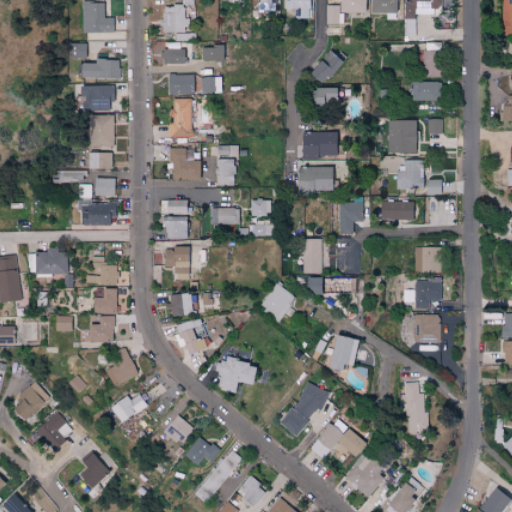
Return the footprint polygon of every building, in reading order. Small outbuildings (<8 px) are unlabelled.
[(283,0),(284,8),(299,8),(299,18),(311,18),(311,0),(283,0)] [(364,0),(330,0),(339,0),(339,12),(365,12),(364,0)] [(394,0),(370,0),(370,12),(395,13),(394,0)] [(439,0),(407,0),(408,2),(403,2),(403,18),(414,18),(414,12),(432,12),(432,7),(440,7),(439,0)] [(511,33),(511,0),(499,0),(500,33),(511,33)] [(103,1),(81,1),(81,32),(112,32),(112,18),(103,18),(103,1)] [(338,4),(325,5),(326,23),(342,23),(342,13),(339,13),(338,4)] [(161,32),(184,32),(184,21),(183,21),(183,5),(161,5),(161,32)] [(174,33),(174,41),(195,40),(195,32),(174,33)] [(68,56),(84,57),(85,44),(68,43),(68,56)] [(222,45),(200,46),(200,60),(222,59),(222,45)] [(183,48),(161,48),(161,63),(183,63),(183,48)] [(323,83),(338,58),(324,50),(309,75),(323,83)] [(94,63),(80,62),(79,77),(119,78),(120,59),(94,58),(94,63)] [(192,94),(192,73),(167,74),(167,94),(192,94)] [(200,92),(221,91),(221,76),(200,77),(200,92)] [(411,100),(439,100),(440,82),(411,81),(411,100)] [(113,84),(78,85),(78,96),(83,96),(83,110),(109,109),(109,101),(113,101),(113,84)] [(168,137),(190,136),(190,98),(171,98),(171,123),(167,123),(168,137)] [(112,114),(89,115),(89,145),(113,145),(112,114)] [(426,133),(441,134),(442,119),(426,118),(426,133)] [(387,152),(414,152),(413,119),(387,120),(387,152)] [(335,156),(334,131),(300,132),(301,157),(335,156)] [(199,180),(200,160),(192,160),(193,148),(169,148),(169,164),(171,164),(171,179),(199,180)] [(111,169),(111,152),(88,151),(87,168),(111,169)] [(233,159),(215,159),(216,185),(234,185),(233,159)] [(421,188),(422,160),(402,159),(402,170),(395,170),(394,188),(421,188)] [(330,166),(296,167),(296,190),(331,189),(330,166)] [(114,177),(93,177),(93,195),(113,195),(114,177)] [(440,179),(426,179),(425,194),(440,194),(440,179)] [(354,202),(338,202),(338,233),(352,233),(352,222),(362,221),(361,197),(353,197),(354,202)] [(186,199),(165,200),(165,213),(186,213),(186,199)] [(250,199),(250,215),(271,215),(271,199),(250,199)] [(379,219),(411,220),(411,202),(380,201),(379,219)] [(116,202),(83,202),(83,224),(115,225),(116,202)] [(239,223),(239,207),(210,208),(210,224),(239,223)] [(186,215),(164,216),(164,237),(187,237),(186,215)] [(250,222),(250,236),(271,235),(271,221),(250,222)] [(321,239),(303,238),(302,274),(320,274),(321,239)] [(186,246),(163,247),(163,266),(173,266),(173,280),(187,279),(186,246)] [(437,246),(413,247),(414,273),(437,272),(437,246)] [(34,274),(66,274),(65,247),(45,247),(45,252),(34,252),(34,274)] [(0,301),(19,300),(17,255),(0,255),(0,301)] [(115,284),(116,266),(103,265),(103,258),(92,258),(91,275),(85,275),(85,283),(115,284)] [(355,278),(322,277),(322,293),(355,294),(355,278)] [(440,300),(441,280),(413,279),(413,284),(403,284),(403,296),(414,297),(414,308),(429,308),(429,300),(440,300)] [(296,297),(276,283),(260,306),(280,320),(296,297)] [(101,297),(92,297),(92,312),(115,313),(116,288),(102,287),(101,297)] [(166,295),(169,317),(191,314),(189,292),(166,295)] [(511,313),(501,314),(502,338),(511,337),(511,313)] [(439,314),(413,314),(413,343),(426,343),(426,345),(439,345),(439,314)] [(71,316),(55,315),(54,330),(71,331),(71,316)] [(112,315),(98,315),(98,324),(87,324),(87,342),(112,341),(112,315)] [(185,351),(205,350),(204,338),(195,339),(194,321),(177,322),(178,344),(185,344),(185,351)] [(0,344),(13,344),(13,325),(0,325),(0,344)] [(342,364),(353,365),(356,338),(332,335),(328,368),(342,370),(342,364)] [(511,340),(501,341),(502,364),(511,363),(511,340)] [(137,375),(125,347),(109,353),(113,365),(106,368),(113,385),(137,375)] [(254,364),(224,358),(224,362),(216,361),(213,373),(219,374),(216,388),(234,392),(236,381),(250,384),(254,364)] [(84,385),(77,375),(66,382),(73,393),(84,385)] [(11,408),(23,421),(49,397),(33,380),(17,395),(21,399),(11,408)] [(320,411),(329,393),(303,381),(282,427),(299,435),(312,407),(320,411)] [(423,393),(417,393),(417,382),(405,382),(406,432),(419,432),(419,425),(428,425),(428,412),(423,412),(423,393)] [(125,395),(109,405),(119,422),(145,406),(138,394),(128,399),(125,395)] [(35,431),(53,450),(73,431),(55,412),(35,431)] [(192,428),(176,414),(162,430),(178,444),(192,428)] [(309,446),(323,458),(336,442),(354,457),(366,443),(347,428),(342,434),(329,423),(309,446)] [(511,434),(501,444),(511,455),(511,434)] [(210,461),(218,451),(198,436),(183,455),(196,465),(203,456),(210,461)] [(206,503),(240,458),(229,449),(194,494),(206,503)] [(90,488),(109,472),(103,465),(111,460),(104,451),(95,458),(91,452),(80,461),(85,468),(78,474),(90,488)] [(384,467),(367,451),(343,477),(366,498),(384,478),(379,473),(384,467)] [(251,507),(265,491),(249,476),(234,492),(251,507)] [(404,511),(424,488),(409,477),(387,505),(396,511),(404,511)] [(481,511),(498,511),(509,498),(494,487),(477,509),(481,511)] [(30,511),(12,493),(1,503),(9,511),(30,511)] [(293,511),(278,498),(264,511),(293,511)] [(237,511),(238,511),(226,501),(217,511),(237,511)]
